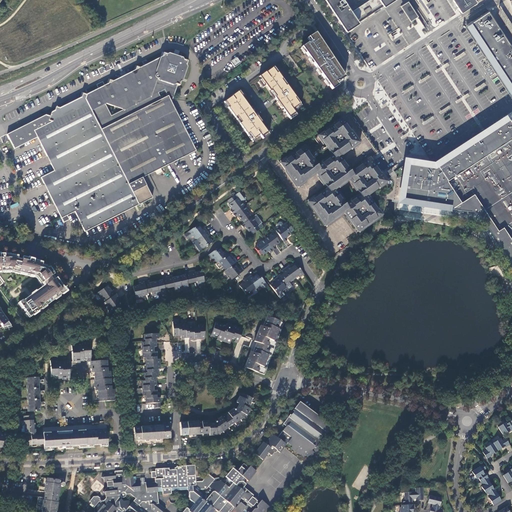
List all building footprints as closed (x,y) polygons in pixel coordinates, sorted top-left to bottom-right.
[(324,0),(345,31),(392,0),(451,0),(454,4),(458,11),(465,7),(466,8),(474,2),(478,0),(368,0),(357,8),(351,12),(343,0),(324,0)] [(417,17),(407,2),(400,7),(410,22),(417,17)] [(511,25),(499,6),(498,13),(511,35),(511,25)] [(511,94),(511,48),(488,11),(467,25),(480,46),(488,58),(493,65),(499,74),(504,82),(511,94)] [(301,47),(332,91),(338,86),(336,83),(345,75),(315,32),(308,37),(311,42),(308,43),(308,42),(301,47)] [(169,53),(167,55),(167,56),(184,62),(185,61),(184,58),(169,53)] [(15,149),(38,137),(55,171),(41,178),(62,219),(75,212),(85,232),(153,199),(143,178),(196,152),(173,104),(179,85),(180,86),(181,82),(180,82),(185,65),(187,65),(188,62),(185,61),(184,62),(167,56),(167,55),(163,54),(162,57),(140,68),(137,67),(135,71),(131,72),(118,80),(113,82),(110,81),(109,84),(87,95),(83,94),(82,98),(60,108),(56,107),(55,111),(52,112),(51,116),(46,115),(7,135),(15,149)] [(237,58),(231,62),(235,67),(241,62),(237,58)] [(188,67),(187,65),(185,65),(180,82),(181,82),(183,81),(188,67)] [(276,74),(272,68),(266,73),(265,72),(259,77),(261,79),(260,80),(263,85),(264,84),(270,92),(271,91),(274,95),(272,95),(289,118),(295,114),(292,110),(299,105),(295,99),(296,98),(287,85),(285,86),(281,80),(282,79),(278,73),(276,74)] [(256,117),(241,97),(243,96),(239,91),(232,96),(232,97),(225,101),(229,108),(228,108),(235,118),(237,117),(241,123),(239,124),(247,135),(249,133),(253,139),(259,135),(261,138),(267,133),(260,123),(261,122),(257,116),(256,117)] [(405,168),(403,184),(401,203),(466,213),(478,214),(484,223),(491,233),(498,245),(500,248),(503,253),(507,259),(511,265),(511,121),(510,118),(507,114),(487,126),(484,129),(480,131),(474,135),(471,137),(465,141),(452,150),(451,150),(446,153),(443,156),(439,158),(434,161),(429,165),(406,161),(406,164),(405,168)] [(344,214),(358,233),(383,215),(383,214),(384,214),(378,205),(377,206),(372,199),(369,196),(371,195),(378,189),(380,188),(381,189),(386,186),(388,184),(386,181),(370,158),(350,171),(340,157),(359,144),(342,119),(318,136),(331,156),(317,166),(303,147),(279,164),(296,187),(316,174),(326,189),(307,202),(325,227),(344,214)] [(386,181),(388,184),(386,186),(381,189),(380,188),(378,189),(371,195),(369,196),(372,199),(377,206),(378,205),(384,214),(386,212),(386,210),(387,201),(391,201),(393,202),(401,203),(403,184),(405,168),(393,177),(391,178),(386,181)] [(235,195),(228,201),(230,204),(229,205),(233,210),(231,211),(233,214),(245,206),(248,204),(242,196),(239,198),(237,198),(235,195)] [(245,206),(233,214),(236,217),(237,216),(241,221),(243,220),(245,223),(253,217),(245,206)] [(245,223),(241,226),(244,229),(246,227),(250,232),(251,232),(253,235),(258,231),(260,229),(258,226),(259,225),(253,217),(245,223)] [(290,233),(294,231),(288,222),(276,231),(283,240),(284,242),(287,240),(286,238),(291,234),(290,233)] [(193,236),(196,241),(207,233),(204,229),(201,231),(200,230),(201,229),(198,225),(188,233),(191,237),(193,236)] [(121,229),(124,236),(130,233),(127,226),(121,229)] [(265,240),(273,251),(276,249),(275,246),(283,240),(276,231),(265,240)] [(207,233),(196,241),(199,245),(197,246),(201,251),(211,243),(208,239),(207,239),(206,239),(209,236),(207,233)] [(270,253),(273,251),(265,240),(257,246),(258,247),(256,249),(261,256),(263,254),(263,255),(269,251),(270,253)] [(219,247),(209,255),(212,260),(214,259),(217,263),(228,255),(226,251),(222,253),(221,252),(222,251),(219,247)] [(0,272),(11,273),(34,279),(41,287),(17,304),(28,318),(67,292),(49,268),(47,265),(40,261),(33,258),(14,255),(0,253),(0,272)] [(237,262),(234,259),(231,261),(230,260),(231,259),(228,255),(217,263),(215,264),(219,269),(222,267),(221,267),(223,265),(226,270),(235,264),(237,262)] [(233,279),(243,271),(241,268),(237,270),(237,269),(238,268),(235,264),(226,270),(225,271),(228,276),(230,275),(233,279)] [(289,266),(285,269),(294,280),(298,277),(299,278),(304,275),(296,264),(292,267),(293,269),(292,269),(289,266)] [(294,280),(285,269),(282,271),(284,275),(283,276),(283,275),(278,278),(286,288),(290,285),(289,284),(294,280)] [(140,285),(133,287),(134,287),(136,300),(143,299),(143,297),(147,296),(147,293),(151,292),(152,296),(166,294),(165,289),(174,287),(175,291),(189,288),(188,284),(197,282),(198,286),(205,284),(202,271),(196,273),(195,270),(189,272),(185,273),(186,275),(173,278),(172,276),(162,278),(163,280),(156,282),(150,283),(149,281),(139,283),(140,285)] [(258,273),(253,276),(255,278),(253,278),(251,275),(247,278),(256,289),(260,285),(264,290),(268,287),(258,273)] [(251,292),(256,289),(247,278),(243,280),(246,284),(245,285),(244,283),(240,287),(247,297),(252,293),(251,292)] [(275,283),(271,286),(280,299),(285,295),(284,294),(283,293),(282,292),(286,289),(286,288),(278,278),(275,280),(277,283),(276,284),(275,283)] [(110,313),(121,305),(118,299),(120,298),(114,290),(112,291),(108,286),(97,294),(100,299),(104,297),(107,300),(105,302),(108,306),(106,307),(110,313)] [(0,324),(1,324),(3,327),(11,325),(0,309),(0,324)] [(278,321),(267,317),(263,327),(261,326),(254,342),(257,343),(253,353),(251,352),(245,367),(256,371),(257,368),(256,368),(257,364),(264,367),(267,358),(265,357),(266,354),(265,353),(267,349),(266,349),(267,346),(266,346),(267,342),(266,342),(267,339),(274,341),(277,333),(275,332),(276,328),(277,329),(279,325),(276,324),(278,321)] [(181,335),(180,324),(178,324),(178,322),(173,322),(173,335),(181,335)] [(226,326),(216,322),(212,334),(213,334),(215,335),(217,336),(215,340),(217,340),(218,338),(221,339),(220,341),(228,343),(230,338),(232,339),(235,340),(239,341),(240,336),(239,336),(241,329),(227,324),(226,326)] [(185,324),(180,324),(181,335),(181,337),(189,337),(188,326),(185,326),(185,324)] [(198,328),(196,328),(197,339),(205,338),(204,325),(198,325),(198,328)] [(197,339),(196,328),(193,328),(193,326),(188,326),(189,337),(189,339),(197,339)] [(157,341),(159,341),(158,334),(144,335),(145,342),(154,342),(157,341)] [(91,359),(91,355),(90,342),(82,343),(82,345),(72,346),(72,362),(80,362),(87,361),(87,359),(91,359)] [(145,342),(143,342),(143,350),(154,349),(154,347),(154,342),(145,342)] [(154,349),(143,350),(143,358),(146,358),(155,357),(154,352),(154,349)] [(146,358),(146,365),(158,364),(157,359),(157,357),(155,357),(146,358)] [(58,363),(58,360),(50,361),(51,377),(59,376),(59,379),(70,378),(69,369),(69,362),(58,363)] [(108,372),(107,361),(94,361),(91,362),(92,373),(94,373),(95,391),(97,391),(98,402),(99,402),(115,401),(114,390),(112,390),(110,371),(108,372)] [(158,364),(146,365),(147,373),(156,372),(158,372),(158,370),(158,364)] [(147,373),(145,373),(145,381),(153,380),(156,380),(156,377),(156,372),(147,373)] [(26,378),(29,412),(40,411),(38,377),(26,378)] [(145,381),(143,381),(143,388),(154,388),(154,385),(153,380),(145,381)] [(154,388),(143,388),(143,396),(146,396),(154,396),(154,391),(154,388)] [(253,399),(252,399),(247,396),(241,393),(233,409),(215,421),(209,421),(198,422),(199,434),(209,434),(209,436),(216,436),(216,433),(220,433),(243,418),(245,415),(247,416),(250,409),(248,408),(253,399)] [(146,396),(146,404),(155,403),(157,403),(157,398),(157,395),(154,396),(146,396)] [(280,453),(285,447),(288,443),(293,446),(291,448),(304,458),(306,456),(310,459),(315,453),(311,450),(314,446),(315,447),(317,443),(330,426),(300,403),(284,425),(286,427),(277,438),(273,435),(268,441),(271,443),(269,446),(264,442),(255,454),(263,460),(268,453),(272,456),(274,453),(275,453),(277,451),(280,453)] [(33,416),(24,416),(24,421),(22,421),(23,426),(24,426),(25,432),(25,433),(29,433),(31,433),(34,432),(34,429),(33,416)] [(506,422),(498,427),(503,434),(510,430),(511,431),(511,429),(511,424),(510,421),(507,423),(506,422)] [(198,422),(180,423),(181,436),(199,434),(198,422)] [(170,425),(135,427),(134,427),(135,441),(170,438),(170,425)] [(43,435),(36,435),(31,436),(26,436),(27,446),(31,446),(31,447),(37,447),(37,445),(44,445),(44,448),(108,444),(107,437),(107,432),(99,432),(99,434),(96,434),(96,432),(78,433),(78,435),(74,435),(74,432),(57,433),(57,436),(53,436),(53,433),(43,434),(43,435)] [(500,438),(493,443),(497,451),(505,446),(505,447),(509,445),(505,438),(501,440),(500,438)] [(316,454),(318,450),(322,446),(317,443),(315,447),(314,446),(311,450),(315,453),(316,454)] [(497,451),(493,443),(486,448),(487,449),(483,452),(487,459),(491,456),(490,455),(497,451)] [(213,511),(215,510),(217,511),(230,511),(234,508),(233,507),(236,503),(238,505),(236,508),(241,511),(242,511),(243,511),(245,511),(265,511),(269,507),(261,501),(259,504),(257,502),(257,501),(252,497),(253,495),(244,487),(246,484),(243,482),(246,479),(248,481),(256,472),(250,467),(249,468),(243,464),(237,472),(233,469),(226,477),(229,479),(225,484),(221,481),(217,482),(214,479),(209,475),(203,481),(195,482),(195,477),(199,477),(199,472),(195,473),(195,465),(176,466),(176,468),(156,469),(156,472),(151,472),(152,478),(155,478),(156,483),(146,484),(141,485),(141,483),(138,484),(134,484),(134,481),(136,480),(135,477),(131,477),(131,476),(125,477),(124,471),(106,472),(102,478),(104,483),(107,482),(107,487),(103,492),(106,494),(106,499),(104,501),(98,497),(93,497),(90,501),(92,503),(90,505),(94,508),(94,511),(213,511)] [(478,478),(481,482),(488,477),(485,473),(484,474),(482,471),(486,469),(483,464),(472,471),(477,479),(478,478)] [(511,468),(510,470),(510,471),(503,475),(508,483),(511,479),(511,468)] [(488,477),(481,482),(483,486),(482,486),(486,494),(488,493),(494,489),(490,482),(490,481),(488,477)] [(42,510),(41,511),(54,511),(59,480),(47,478),(46,482),(45,482),(44,492),(45,492),(44,495),(43,500),(41,510),(42,510)] [(65,485),(65,484),(65,483),(64,483),(64,482),(63,482),(64,479),(61,478),(61,480),(59,480),(54,511),(56,511),(60,485),(61,485),(62,485),(62,486),(63,486),(64,486),(65,486),(65,485)] [(423,500),(422,488),(415,488),(415,492),(404,493),(405,500),(405,503),(405,505),(412,504),(412,500),(416,499),(416,501),(423,500)] [(489,498),(493,505),(501,500),(497,493),(495,488),(494,489),(488,493),(490,497),(489,498)] [(441,499),(429,496),(427,503),(433,505),(432,508),(430,507),(429,511),(428,511),(442,511),(442,510),(439,509),(441,499)]
